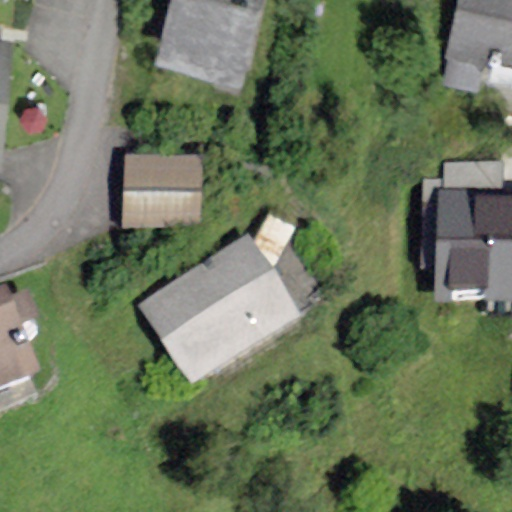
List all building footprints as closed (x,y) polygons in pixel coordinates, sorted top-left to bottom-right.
[(225,8),(194,0),(150,0),(134,65),(206,83),(225,8)] [(511,0),(447,0),(435,64),(511,79),(511,0)] [(174,172),(104,166),(97,238),(168,245),(174,172)] [(511,319),(511,207),(425,203),(420,316),(511,321),(511,319)] [(225,251),(121,315),(170,395),(274,331),(225,251)]
